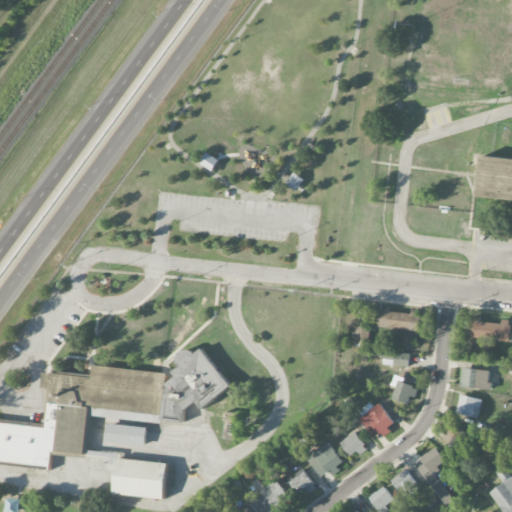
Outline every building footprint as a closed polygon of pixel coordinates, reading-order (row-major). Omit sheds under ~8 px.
[(201,163),(213,170),(219,160),(208,153),(201,163)] [(511,202),(511,158),(482,157),(479,200),(511,202)] [(391,312),(391,306),(381,305),(379,328),(420,331),(422,315),(391,312)] [(480,321),(480,317),(470,316),(469,338),(510,339),(511,323),(480,321)] [(355,345),(368,347),(370,328),(357,327),(355,345)] [(473,355),(489,356),(490,342),(474,342),(473,355)] [(43,372),(42,389),(50,389),(47,423),(0,419),(0,461),(52,466),(53,452),(88,455),(91,408),(130,411),(137,420),(158,422),(158,417),(162,417),(164,420),(186,422),(187,410),(198,402),(203,409),(233,387),(207,352),(186,351),(179,356),(178,368),(173,372),(177,377),(168,383),(169,372),(94,366),(93,376),(43,372)] [(409,367),(411,354),(385,351),(383,364),(409,367)] [(461,387),(490,388),(490,370),(462,368),(461,387)] [(411,404),(417,387),(399,381),(393,398),(411,404)] [(482,400),(462,395),(457,413),(478,418),(482,400)] [(362,415),(373,438),(395,427),(384,404),(362,415)] [(148,429),(109,423),(107,441),(146,447),(148,429)] [(460,458),(473,436),(452,424),(443,440),(451,444),(448,451),(460,458)] [(367,447),(356,432),(341,443),(352,458),(367,447)] [(331,474),(345,464),(329,442),(307,458),(321,477),(330,471),(331,474)] [(433,470),(446,461),(437,448),(415,463),(445,504),(454,498),(433,470)] [(166,499),(169,463),(119,458),(115,494),(166,499)] [(491,492),(504,511),(511,511),(511,475),(506,466),(497,472),(504,483),(491,492)] [(393,479),(406,499),(421,489),(408,469),(393,479)] [(298,498),(316,488),(306,470),(288,480),(298,498)] [(271,511),(290,499),(277,480),(256,496),(267,511),(271,511)] [(395,500),(385,486),(369,498),(380,511),(386,511),(390,509),(387,506),(395,500)] [(256,511),(249,503),(236,511),(256,511)]
